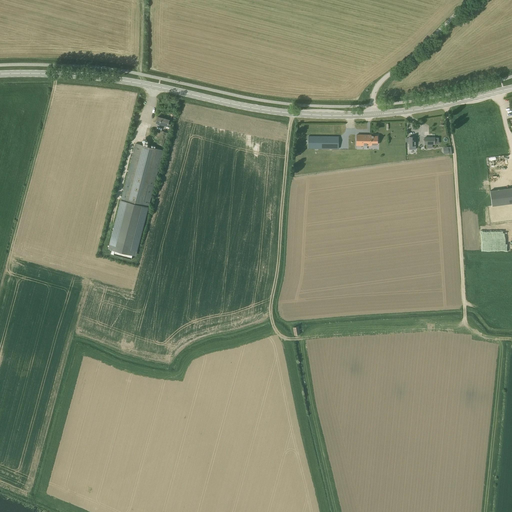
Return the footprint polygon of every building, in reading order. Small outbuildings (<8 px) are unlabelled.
[(168,126),(169,120),(157,117),(156,123),(168,126)] [(163,145),(166,133),(161,131),(158,143),(158,144),(163,145)] [(378,145),(378,136),(371,136),(371,135),(357,135),(357,145),(371,145),(371,144),(378,145)] [(339,149),(339,136),(308,136),(308,148),(339,149)] [(131,253),(136,254),(163,150),(135,143),(108,247),(113,248),(112,254),(130,259),(131,253)] [(356,153),(334,155),(335,168),(359,166),(358,161),(370,159),(370,152),(364,153),(365,155),(356,156),(356,153)] [(511,186),(491,187),(491,202),(511,201),(511,186)]
